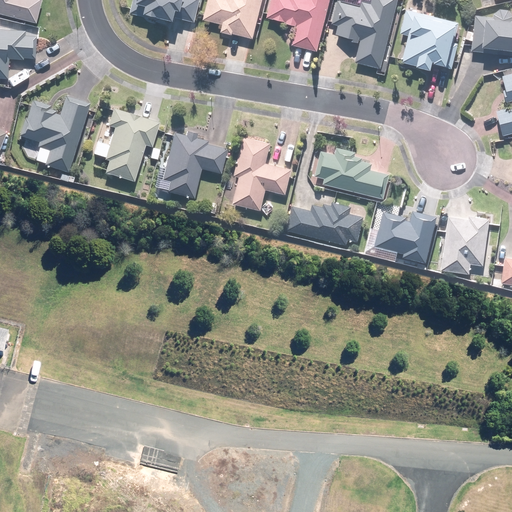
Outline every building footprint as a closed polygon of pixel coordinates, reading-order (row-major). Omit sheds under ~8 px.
[(0,0),(0,13),(36,23),(41,0),(0,0)] [(176,20),(178,14),(184,16),(183,18),(195,21),(200,0),(134,0),(131,14),(169,24),(170,18),(176,20)] [(208,0),(204,19),(224,24),(222,31),(233,34),(233,33),(253,38),(261,0),(208,0)] [(272,0),(268,17),(298,25),(293,44),(316,50),(329,0),(272,0)] [(371,0),(371,3),(361,0),(360,6),(337,0),(332,23),(338,24),(335,34),(347,37),(347,40),(362,44),(357,61),(379,67),(396,0),(371,0)] [(459,22),(407,9),(401,32),(411,34),(404,61),(433,68),(434,62),(448,65),(459,22)] [(494,13),(494,17),(476,15),(472,51),(511,54),(511,12),(509,10),(500,9),(494,13)] [(7,29),(7,25),(0,24),(0,77),(8,78),(9,58),(35,59),(36,31),(7,29)] [(511,99),(511,106),(498,110),(504,134),(511,131),(511,72),(503,75),(507,91),(504,92),(506,101),(511,99)] [(56,105),(31,97),(30,103),(32,103),(28,116),(26,116),(20,134),(38,140),(37,145),(39,146),(35,159),(46,162),(45,165),(68,172),(90,101),(66,94),(60,113),(57,112),(57,109),(54,109),(56,105)] [(160,122),(113,107),(108,124),(102,123),(92,152),(108,157),(104,171),(134,181),(146,145),(152,147),(160,122)] [(185,133),(175,131),(163,178),(170,180),(168,190),(193,196),(200,169),(221,174),(227,149),(209,144),(210,139),(197,136),(198,133),(186,130),(185,133)] [(271,142),(243,135),(226,201),(262,210),(267,189),(286,194),(292,170),(266,163),(271,142)] [(373,165),(363,162),(365,158),(356,155),(357,152),(338,147),(335,156),(325,153),(319,176),(326,178),(325,183),(384,198),(390,174),(372,169),(373,165)] [(312,210),(293,206),(287,230),(347,245),(349,239),(358,241),(364,216),(350,213),(352,206),(334,202),(333,205),(325,203),(324,207),(313,205),(312,210)] [(386,211),(384,210),(375,244),(405,253),(404,256),(427,263),(439,218),(414,211),(412,218),(400,214),(401,210),(387,207),(386,211)] [(485,265),(489,220),(447,216),(442,269),(471,272),(471,264),(485,265)] [(511,256),(506,256),(503,284),(511,284),(511,256)] [(144,447),(140,463),(178,472),(182,456),(144,447)]
